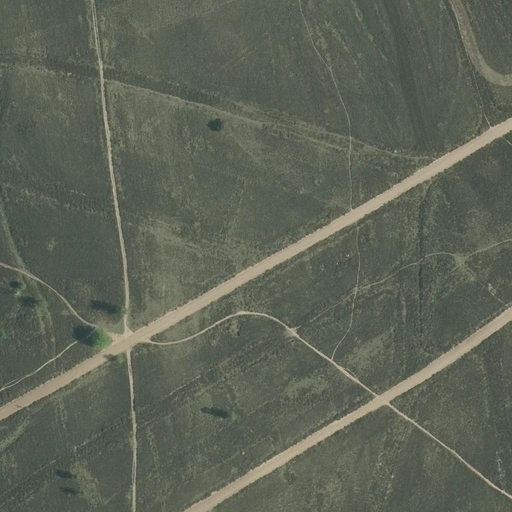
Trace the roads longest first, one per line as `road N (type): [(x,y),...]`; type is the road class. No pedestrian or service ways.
road 1 (track): [(91,0),(127,296),(134,511)]
road 2 (track): [(137,338),(511,125)]
road 3 (track): [(511,312),(430,371),(193,511)]
road 4 (track): [(0,416),(127,343)]
